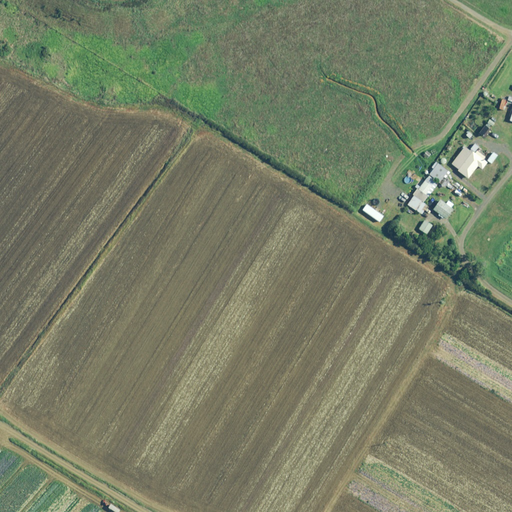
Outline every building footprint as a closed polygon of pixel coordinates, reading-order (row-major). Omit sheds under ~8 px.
[(491,126),(488,123),(482,131),(485,134),(491,126)] [(472,151),(466,146),(452,164),(459,170),(458,170),(468,178),(478,166),(483,170),(487,163),(472,151)] [(498,156),(494,152),(487,161),(491,164),(498,156)] [(440,169),(434,164),(431,168),(433,170),(429,175),(440,183),(449,171),(442,166),(440,169)] [(438,184),(429,176),(419,189),(428,197),(438,184)] [(428,206),(414,196),(408,205),(422,214),(428,206)] [(446,204),(441,200),(433,210),(446,219),(453,210),(451,208),(454,205),(449,201),(446,204)] [(433,225),(425,220),(419,229),(427,234),(433,225)]
